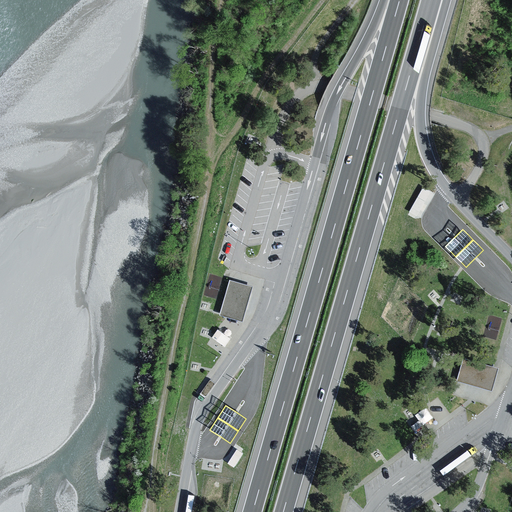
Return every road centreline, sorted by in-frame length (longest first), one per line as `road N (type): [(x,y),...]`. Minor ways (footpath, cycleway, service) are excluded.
road 1 (motorway): [(284,511),(431,0)]
road 2 (motorway): [(398,0),(252,511)]
road 3 (motorway): [(455,199),(431,166),(420,122),(445,0)]
road 4 (motorway): [(383,0),(328,114)]
